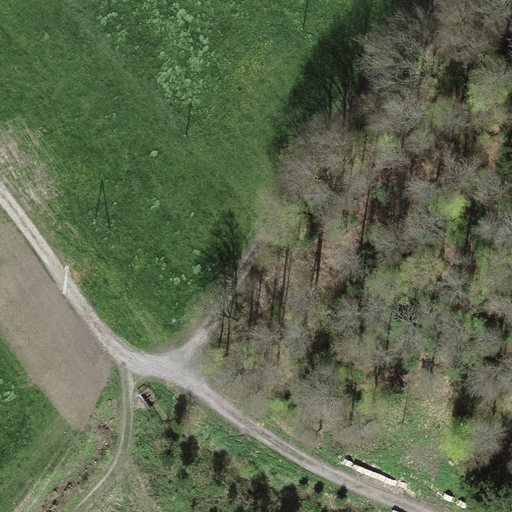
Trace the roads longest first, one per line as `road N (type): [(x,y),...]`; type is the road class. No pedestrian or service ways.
road 1 (track): [(448,0),(352,119),(173,380)]
road 2 (track): [(410,511),(173,380)]
road 3 (track): [(173,380),(129,365),(100,343),(0,197)]
road 4 (track): [(129,365),(119,459),(74,511)]
